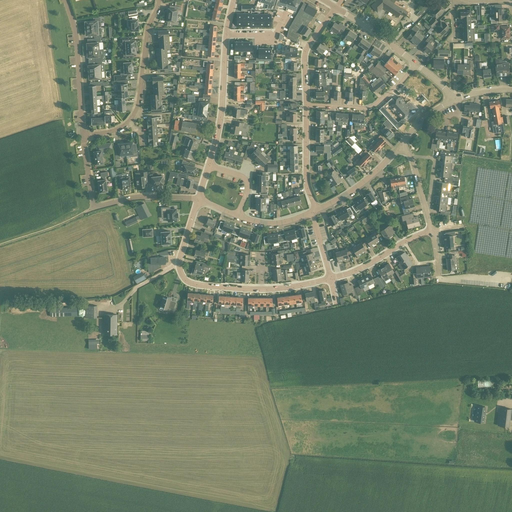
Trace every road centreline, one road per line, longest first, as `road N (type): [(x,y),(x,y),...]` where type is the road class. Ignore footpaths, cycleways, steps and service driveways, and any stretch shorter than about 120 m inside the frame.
road 1 (residential): [(260,288),(197,285),(181,275),(179,256),(198,199)]
road 2 (residential): [(82,136),(75,33),(64,0)]
road 3 (residential): [(208,165),(226,35)]
road 4 (residential): [(306,104),(370,107),(415,64)]
road 5 (residential): [(158,0),(128,121)]
